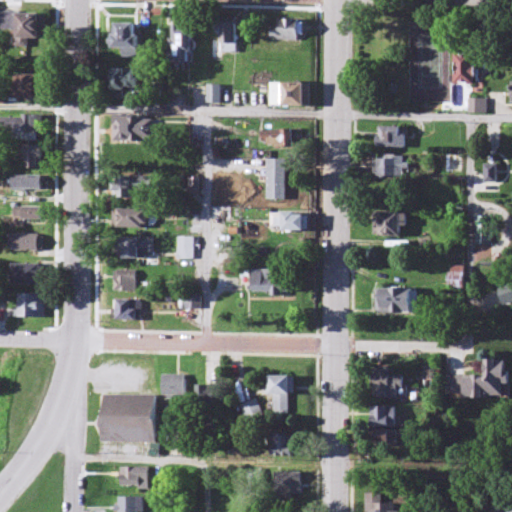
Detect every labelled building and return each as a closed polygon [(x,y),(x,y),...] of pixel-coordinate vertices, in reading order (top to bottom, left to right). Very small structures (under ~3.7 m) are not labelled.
[(307,22),(281,22),(281,31),(273,31),(273,42),(307,42),(307,22)] [(118,50),(143,50),(143,24),(119,24),(118,50)] [(226,53),(241,53),(241,24),(225,24),(225,42),(216,42),(215,60),(226,60),(226,53)] [(170,51),(170,64),(198,64),(198,26),(178,26),(177,51),(170,51)] [(478,55),(457,55),(457,85),(478,85),(478,55)] [(143,89),(143,70),(112,70),(112,89),(143,89)] [(314,84),(276,84),(276,107),(314,107),(314,84)] [(225,86),(212,86),(212,105),(225,105),(225,86)] [(487,100),(472,100),(472,113),(487,113),(487,100)] [(118,142),(161,142),(161,119),(118,118),(118,142)] [(379,149),(408,149),(408,128),(379,128),(379,149)] [(266,132),(266,148),(297,148),(296,131),(266,132)] [(408,178),(408,159),(375,159),(375,178),(408,178)] [(291,201),(291,160),(272,160),(272,201),(291,201)] [(117,199),(157,199),(157,178),(117,178),(117,199)] [(237,208),(216,208),(216,222),(237,222),(237,208)] [(157,211),(122,211),(122,229),(157,229),(157,211)] [(378,214),(378,237),(408,237),(408,214),(378,214)] [(313,215),(287,215),(287,232),(313,232),(313,215)] [(479,245),(495,245),(495,217),(479,217),(479,245)] [(197,261),(197,238),(181,238),(181,261),(197,261)] [(157,239),(125,239),(125,260),(157,260),(157,239)] [(117,293),(140,293),(141,272),(117,272),(117,293)] [(296,272),(257,272),(257,295),(296,295),(296,272)] [(506,306),(511,305),(511,285),(502,287),(506,306)] [(379,314),(421,314),(421,289),(379,289),(379,314)] [(143,302),(120,302),(120,321),(143,321),(143,302)] [(510,399),(510,386),(511,385),(511,362),(490,362),(490,377),(450,377),(449,399),(510,399)] [(394,375),(380,374),(380,398),(411,399),(411,381),(394,381),(394,375)] [(165,376),(165,398),(188,398),(188,376),(165,376)] [(293,395),(298,395),(298,377),(276,377),(276,414),(293,414),(293,395)] [(217,387),(197,387),(197,412),(217,412),(217,387)] [(106,443),(158,444),(159,397),(107,396),(106,443)] [(250,423),(266,416),(259,400),(243,407),(250,423)] [(402,408),(377,408),(377,428),(402,428),(402,408)] [(218,433),(218,416),(205,416),(205,433),(218,433)] [(377,446),(402,446),(402,432),(377,432),(377,446)] [(296,457),(296,436),(274,436),(274,457),(296,457)] [(152,468),(123,468),(123,489),(152,489),(152,468)] [(305,496),(305,474),(278,474),(278,504),(295,504),(295,496),(305,496)] [(387,505),(387,495),(370,495),(370,511),(402,511),(402,505),(387,505)]
